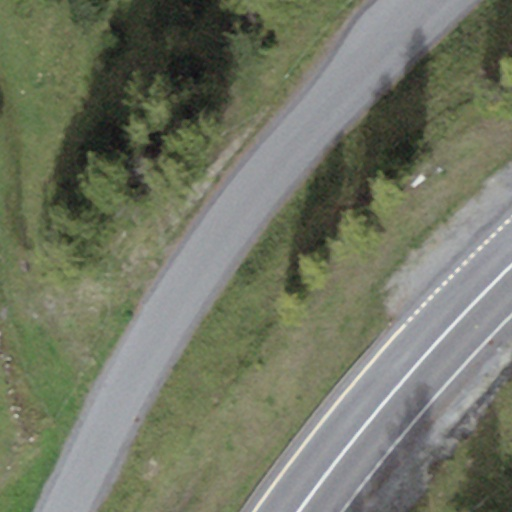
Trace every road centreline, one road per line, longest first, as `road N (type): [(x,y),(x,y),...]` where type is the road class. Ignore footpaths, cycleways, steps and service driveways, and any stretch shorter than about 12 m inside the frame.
road 1 (residential): [(443,0),(299,135),(201,263),(66,511)]
road 2 (primary): [(511,265),(382,403),(298,511)]
